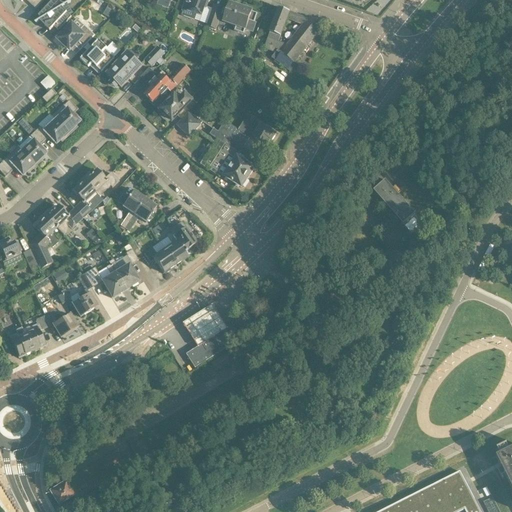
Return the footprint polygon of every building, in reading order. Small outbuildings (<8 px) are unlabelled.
[(17,0),(21,2),(22,0),(25,0),(25,1),(36,10),(35,10),(36,11),(46,0),(17,0)] [(64,7),(57,0),(56,0),(54,0),(38,17),(41,20),(36,23),(36,24),(39,22),(49,32),(54,27),(58,32),(71,18),(62,9),(64,7)] [(186,0),(184,6),(182,11),(184,12),(182,17),(194,21),(196,16),(202,18),(205,10),(206,10),(207,6),(209,5),(210,1),(209,0),(186,0)] [(238,7),(238,6),(238,7),(230,4),(227,11),(222,10),(222,9),(214,6),(207,27),(215,30),(221,14),(226,16),(223,23),(236,28),(234,32),(243,35),(245,31),(249,22),(254,24),(257,15),(252,13),(252,12),(242,8),(241,7),(241,8),(238,7)] [(109,19),(112,12),(107,9),(103,15),(109,19)] [(308,20),(279,9),(266,44),(276,48),(280,37),(281,37),(287,21),(302,26),(281,54),(277,51),(271,59),(291,74),(297,66),(293,63),(323,26),(309,18),(308,20)] [(141,30),(136,25),(132,29),(137,34),(141,30)] [(74,47),(80,52),(95,37),(84,27),(79,32),(72,26),(68,29),(61,36),(62,36),(58,40),(61,43),(61,44),(66,48),(70,51),(74,47)] [(99,41),(83,58),(80,61),(88,69),(92,64),(101,73),(114,59),(105,51),(107,49),(99,41)] [(157,47),(144,61),(152,68),(157,63),(160,66),(164,61),(161,59),(165,55),(157,47)] [(199,52),(203,58),(210,54),(206,48),(199,52)] [(112,69),(113,70),(107,75),(113,81),(112,82),(117,87),(118,86),(121,89),(142,67),(128,54),(119,63),(118,63),(112,69)] [(165,75),(162,72),(149,86),(152,89),(145,96),(153,103),(160,96),(161,98),(168,90),(172,94),(191,72),(183,65),(169,81),(164,77),(165,75)] [(149,69),(140,78),(147,84),(155,75),(149,69)] [(41,84),(49,92),(57,85),(49,76),(41,84)] [(206,94),(202,89),(192,100),(196,104),(206,94)] [(51,91),(41,100),(46,104),(55,96),(51,91)] [(185,108),(191,102),(183,95),(180,99),(178,97),(177,98),(176,96),(161,111),(172,122),(185,108)] [(263,99),(269,103),(272,99),(266,95),(263,99)] [(55,121),(69,136),(76,129),(75,127),(79,123),(72,115),(77,111),(69,102),(64,106),(63,106),(51,117),(55,121)] [(188,117),(176,129),(187,140),(202,126),(188,117)] [(214,130),(243,149),(250,139),(224,122),(222,125),(212,118),(207,125),(214,129),(214,130)] [(69,136),(55,121),(43,132),(40,128),(35,133),(43,142),(48,138),(55,146),(60,141),(62,143),(69,136)] [(276,134),(260,124),(256,131),(252,129),(248,136),(268,148),(276,135),(275,135),(276,134)] [(25,132),(30,137),(35,133),(30,128),(25,132)] [(239,155),(243,149),(214,130),(211,133),(217,137),(215,139),(232,150),(217,172),(241,189),(254,169),(242,161),(244,158),(239,155)] [(39,147),(43,142),(35,133),(30,137),(29,138),(33,142),(22,153),(35,167),(43,160),(41,159),(46,155),(39,147)] [(10,156),(1,164),(10,174),(15,169),(22,177),(27,173),(28,174),(35,167),(22,153),(14,160),(10,156)] [(0,173),(5,178),(10,174),(1,164),(0,165),(0,173)] [(83,181),(99,198),(99,197),(110,187),(112,189),(118,183),(110,175),(110,174),(104,180),(97,172),(92,176),(91,176),(90,177),(88,176),(83,181)] [(102,202),(99,198),(83,181),(77,186),(79,187),(77,189),(78,189),(73,194),(81,203),(74,210),(83,219),(83,220),(86,223),(90,219),(87,216),(91,213),(85,207),(89,203),(95,209),(102,202)] [(414,216),(392,189),(385,181),(384,183),(384,184),(376,191),(375,190),(373,191),(402,227),(414,216)] [(123,232),(144,200),(133,193),(128,199),(127,200),(122,196),(118,203),(123,207),(122,209),(129,213),(120,227),(119,229),(123,232)] [(109,201),(105,206),(104,208),(107,215),(110,211),(115,203),(111,200),(110,199),(109,201)] [(123,232),(121,235),(122,236),(126,231),(129,233),(137,219),(145,224),(147,220),(150,222),(151,220),(151,216),(152,215),(152,214),(156,208),(144,200),(123,232)] [(83,219),(74,210),(67,217),(58,208),(53,212),(52,213),(50,211),(45,217),(57,230),(58,229),(63,236),(66,233),(67,229),(65,225),(66,225),(71,231),(83,220),(83,219)] [(51,236),(57,230),(45,217),(39,222),(41,223),(39,225),(40,225),(35,230),(41,236),(34,242),(28,245),(30,251),(31,251),(40,271),(42,276),(45,275),(43,269),(53,264),(45,249),(49,246),(53,249),(58,244),(51,236)] [(157,227),(160,233),(165,229),(162,224),(157,227)] [(171,234),(185,253),(196,245),(182,224),(178,227),(177,226),(169,232),(171,234)] [(188,258),(185,253),(171,234),(167,237),(172,244),(164,250),(175,266),(188,258)] [(103,242),(97,236),(91,241),(97,247),(103,242)] [(118,246),(123,243),(119,237),(114,239),(118,246)] [(19,252),(20,251),(16,244),(11,246),(8,241),(0,244),(0,252),(0,253),(4,261),(2,262),(6,271),(23,263),(22,262),(23,261),(19,252)] [(207,246),(204,242),(199,246),(203,250),(207,246)] [(132,251),(138,261),(143,258),(141,256),(133,243),(128,246),(131,251),(132,251)] [(156,255),(152,249),(141,256),(143,258),(147,265),(154,261),(163,274),(175,266),(164,250),(156,255)] [(32,275),(40,271),(31,251),(30,251),(23,254),(32,275)] [(132,251),(131,251),(127,254),(125,255),(127,257),(115,264),(115,263),(110,266),(125,291),(139,282),(138,282),(129,267),(138,261),(132,251)] [(98,252),(92,256),(94,260),(101,257),(98,252)] [(86,274),(94,269),(91,265),(83,270),(86,274)] [(111,299),(125,291),(110,266),(106,268),(106,269),(110,276),(101,281),(97,274),(94,269),(83,276),(92,289),(102,283),(107,290),(112,298),(111,299)] [(56,274),(52,276),(56,283),(61,281),(56,274)] [(87,292),(92,289),(83,276),(78,279),(85,291),(78,295),(80,300),(72,305),(80,318),(97,308),(87,292)] [(60,294),(66,303),(70,300),(65,291),(60,294)] [(62,305),(66,303),(60,294),(56,296),(62,305)] [(182,323),(198,347),(228,329),(213,304),(182,323)] [(43,319),(47,329),(53,326),(61,339),(77,329),(69,315),(60,320),(55,311),(44,317),(45,318),(43,319)] [(39,333),(47,329),(43,319),(45,318),(44,317),(36,321),(36,322),(35,322),(36,326),(29,329),(29,327),(22,330),(24,335),(32,353),(45,347),(39,333)] [(241,338),(230,322),(200,343),(201,345),(198,347),(186,355),(196,370),(238,340),(241,338)] [(32,353),(24,335),(18,338),(17,335),(9,338),(19,359),(32,353)] [(150,455),(141,441),(131,448),(138,462),(150,455)] [(511,450),(509,451),(506,445),(497,450),(500,456),(497,458),(511,488),(511,450)] [(49,457),(53,463),(57,460),(56,459),(62,455),(60,451),(49,457)] [(122,465),(115,454),(88,471),(88,469),(50,492),(58,506),(73,496),(76,501),(110,479),(113,484),(133,471),(127,462),(122,465)] [(472,511),(458,484),(401,511),(472,511)]
